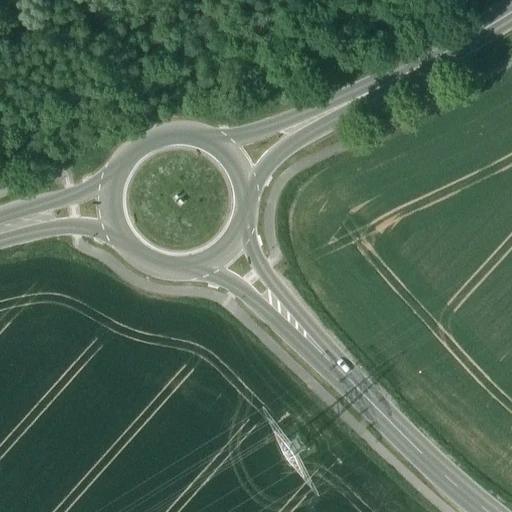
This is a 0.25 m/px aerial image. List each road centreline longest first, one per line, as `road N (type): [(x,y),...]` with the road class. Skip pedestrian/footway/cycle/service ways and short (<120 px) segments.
road 1 (secondary): [(487,511),(343,374)]
road 2 (secondary): [(340,109),(511,11)]
road 3 (secondary): [(343,374),(241,233)]
road 4 (secondary): [(209,263),(343,374)]
road 5 (secondary): [(221,145),(179,131),(158,135),(138,145),(113,180)]
road 6 (secondary): [(340,109),(221,145)]
road 7 (secondary): [(113,180),(0,228)]
road 8 (secondary): [(248,187),(281,150),(340,109)]
